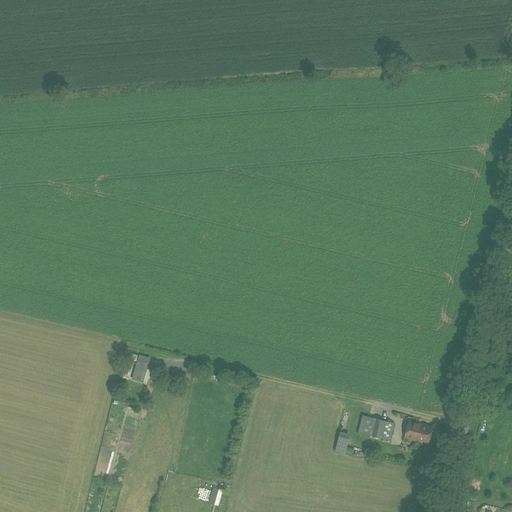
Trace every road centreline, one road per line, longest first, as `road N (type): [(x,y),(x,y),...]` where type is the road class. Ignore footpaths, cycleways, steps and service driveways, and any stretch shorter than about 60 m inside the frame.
road 1 (unclassified): [(442,511),(511,246)]
road 2 (track): [(176,358),(372,403)]
